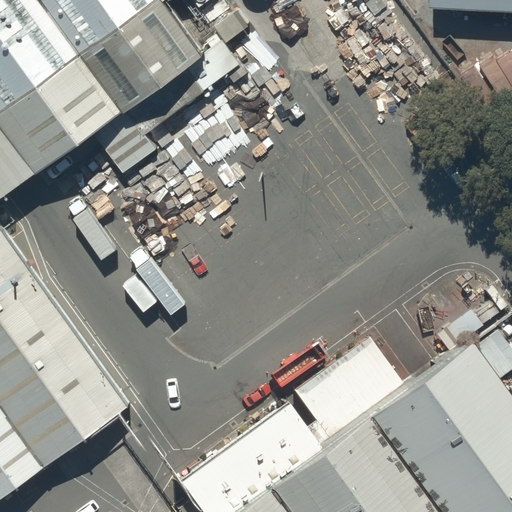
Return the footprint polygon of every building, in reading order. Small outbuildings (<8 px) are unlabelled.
[(0,0),(0,109),(40,165),(207,45),(175,0),(0,0)] [(0,192),(17,181),(33,166),(0,126),(0,192)] [(0,394),(48,459),(132,399),(0,227),(0,394)] [(511,511),(511,408),(454,328),(198,511),(511,511)] [(0,492),(46,460),(0,397),(0,492)]
